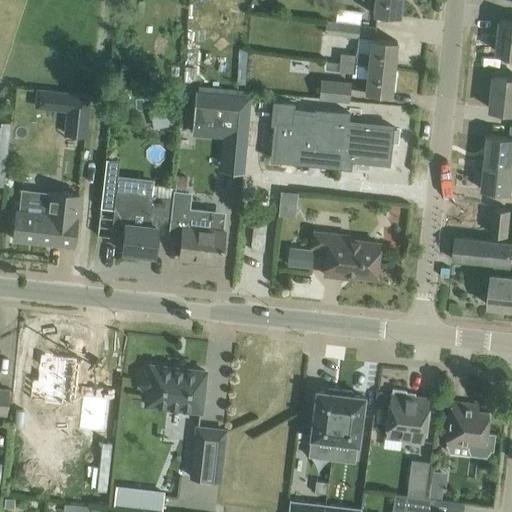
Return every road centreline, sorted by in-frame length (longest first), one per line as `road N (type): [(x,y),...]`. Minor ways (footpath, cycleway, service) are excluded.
road 1 (tertiary): [(426,335),(0,291)]
road 2 (residential): [(426,335),(463,0)]
